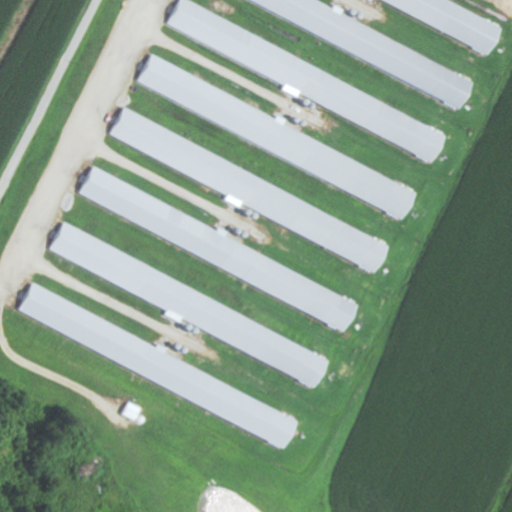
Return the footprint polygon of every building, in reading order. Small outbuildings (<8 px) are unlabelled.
[(242,0),(459,104),(471,80),(339,16),(342,11),(318,0),(242,0)] [(416,191),(281,128),(284,120),(275,115),(275,116),(147,57),(133,88),(405,214),(416,191)] [(221,239),(225,232),(88,169),(73,200),(346,326),(357,302),(221,239)] [(46,252),(168,309),(165,316),(313,385),(328,354),(57,229),(46,252)] [(156,345),(27,286),(12,317),(284,443),(295,418),(152,352),(156,345)]
